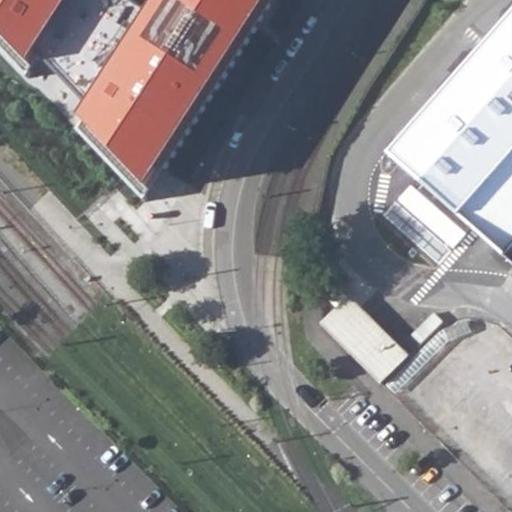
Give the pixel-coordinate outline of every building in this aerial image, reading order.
[(0,0),(0,40),(25,68),(37,50),(71,0),(0,0)] [(137,0),(71,0),(37,50),(82,96),(142,3),(137,0)] [(67,118),(145,200),(246,39),(269,0),(144,0),(142,3),(82,96),(67,118)] [(54,150),(32,171),(98,239),(120,217),(54,150)] [(511,246),(505,255),(485,238),(477,248),(499,268),(508,258),(511,261),(511,246)] [(319,327),(381,389),(410,361),(347,299),(319,327)]
